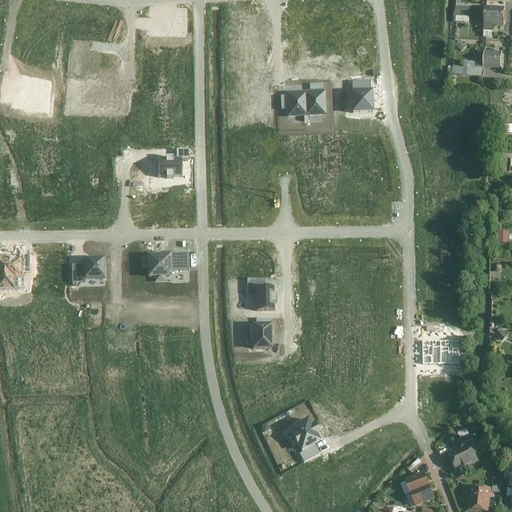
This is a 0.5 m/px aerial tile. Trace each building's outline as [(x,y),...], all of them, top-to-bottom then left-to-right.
[(457,6),(457,22),(471,22),(472,6),(457,6)] [(186,10),(153,10),(153,36),(186,37),(186,10)] [(506,11),(487,10),(485,34),(493,34),(494,28),(506,29),(506,11)] [(502,71),(503,54),(479,52),(478,69),(502,71)] [(483,79),(484,71),(468,70),(467,77),(483,79)] [(352,81),(353,90),(371,89),(371,80),(352,81)] [(127,81),(94,81),(94,107),(127,108),(127,81)] [(48,84),(15,84),(15,110),(48,111),(48,84)] [(353,90),(351,90),(352,111),(373,110),(372,89),(371,89),(353,90)] [(325,92),(305,93),(306,115),(326,114),(325,92)] [(305,93),(285,93),(286,116),(306,115),(305,93)] [(511,127),(511,126),(511,117),(499,117),(499,127),(511,127)] [(166,160),(158,160),(158,178),(166,177),(166,179),(173,178),(173,177),(182,177),(181,159),(172,160),(172,158),(166,158),(166,160)] [(508,158),(497,158),(496,167),(507,168),(508,158)] [(508,229),(497,229),(497,242),(508,242),(508,229)] [(188,252),(171,253),(172,270),(189,269),(188,252)] [(59,253),(38,254),(38,274),(59,274),(59,253)] [(172,270),(171,253),(147,254),(148,276),(155,275),(155,281),(165,281),(165,275),(172,275),(172,270)] [(21,257),(21,271),(30,271),(29,256),(21,256),(21,257)] [(105,256),(84,256),(84,264),(84,279),(105,279),(105,256)] [(21,257),(0,257),(0,287),(17,287),(17,278),(22,278),(21,271),(21,257)] [(84,279),(84,264),(73,265),(73,282),(84,282),(84,279)] [(500,282),(491,282),(492,292),(501,291),(500,282)] [(276,310),(275,286),(254,287),(255,311),(276,310)] [(273,347),(272,322),(253,323),(254,348),(273,347)] [(499,329),(494,332),(502,341),(506,337),(499,329)] [(459,341),(440,342),(441,364),(460,364),(459,341)] [(440,342),(421,342),(422,365),(441,364),(440,342)] [(280,363),(250,369),(253,386),(283,381),(282,373),(280,363)] [(294,368),(282,373),(283,381),(284,385),(298,380),(294,368)] [(360,418),(346,390),(328,399),(341,426),(360,418)] [(315,442),(322,437),(310,415),(287,427),(299,450),(301,449),(315,442)] [(445,453),(455,473),(477,462),(472,450),(476,448),(470,434),(456,441),(459,447),(445,453)] [(321,454),(315,442),(301,449),(302,451),(299,453),(305,463),(321,454)] [(511,463),(509,463),(503,475),(502,483),(508,483),(507,489),(511,490),(510,504),(511,503),(511,463)] [(422,473),(403,480),(408,493),(427,486),(422,473)] [(499,492),(501,475),(494,474),(492,492),(499,492)] [(427,486),(408,493),(414,508),(433,499),(427,486)] [(481,511),(487,511),(490,489),(469,487),(466,510),(481,511)]
